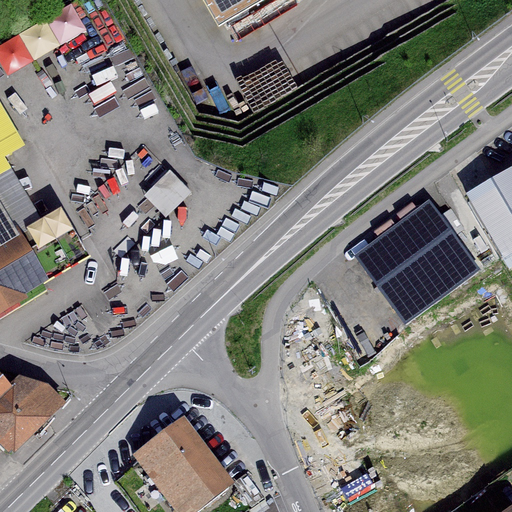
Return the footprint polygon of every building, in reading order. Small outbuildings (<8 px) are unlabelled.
[(511,176),(469,201),(509,269),(511,266),(511,176)] [(431,208),(359,261),(406,325),(457,288),(448,275),(469,259),(431,208)] [(0,309),(42,284),(0,217),(0,309)] [(510,368),(480,335),(448,364),(477,397),(510,368)] [(425,366),(400,336),(377,355),(402,385),(425,366)] [(0,436),(15,452),(63,403),(47,387),(22,379),(10,391),(0,380),(0,436)] [(178,511),(198,511),(229,489),(181,426),(138,459),(178,511)] [(406,511),(417,507),(380,439),(320,472),(341,511),(406,511)] [(246,475),(234,484),(251,508),(264,498),(246,475)]
